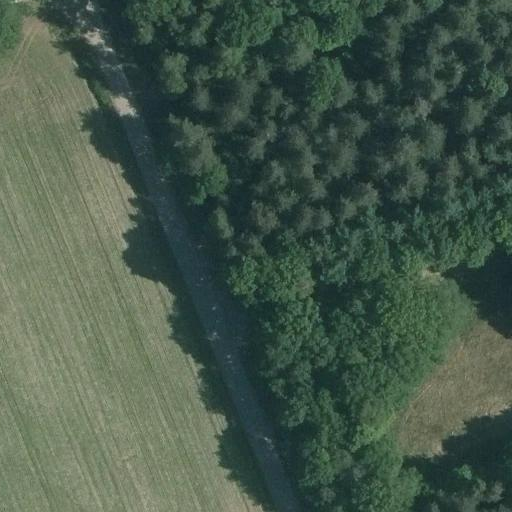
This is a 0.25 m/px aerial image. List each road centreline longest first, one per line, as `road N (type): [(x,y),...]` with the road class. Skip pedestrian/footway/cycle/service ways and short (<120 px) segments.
road 1 (unclassified): [(290,511),(89,0)]
road 2 (track): [(214,329),(511,256)]
